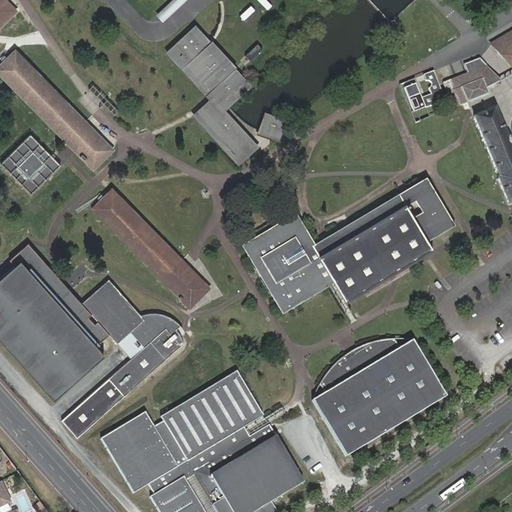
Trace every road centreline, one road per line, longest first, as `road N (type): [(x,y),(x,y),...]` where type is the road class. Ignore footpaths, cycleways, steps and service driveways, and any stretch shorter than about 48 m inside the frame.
road 1 (secondary): [(511,408),(371,511)]
road 2 (tertiary): [(0,404),(96,511)]
